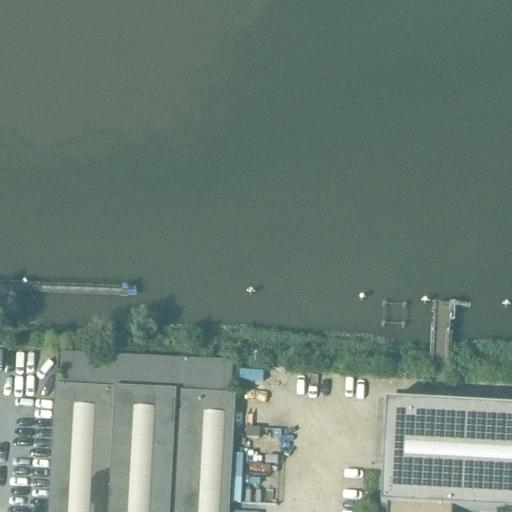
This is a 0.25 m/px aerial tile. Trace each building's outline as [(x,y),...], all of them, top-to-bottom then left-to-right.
[(0,400),(52,403),(54,359),(0,356),(0,400)] [(49,511),(75,511),(80,444),(84,358),(62,357),(60,388),(56,388),(49,511)] [(230,511),(231,497),(236,397),(232,397),(234,365),(84,358),(80,444),(173,449),(169,511),(230,511)] [(387,511),(511,511),(511,412),(387,405),(381,509),(387,510),(387,511)] [(169,511),(173,449),(80,444),(75,511),(169,511)]
